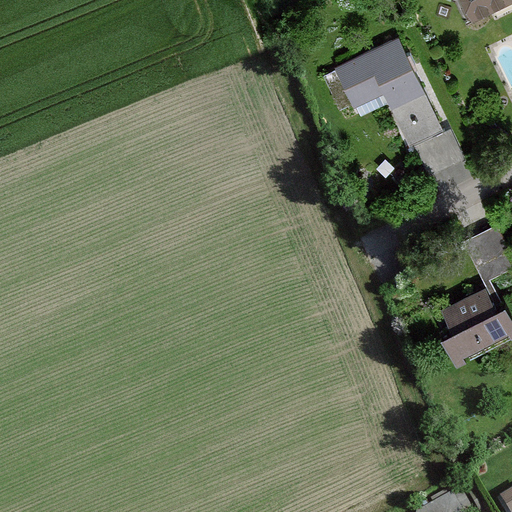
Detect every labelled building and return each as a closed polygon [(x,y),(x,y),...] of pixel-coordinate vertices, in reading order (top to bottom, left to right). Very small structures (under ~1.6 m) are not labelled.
[(459,0),(469,20),(511,0),(459,0)] [(352,107),(380,93),(408,148),(413,145),(429,177),(464,159),(449,129),(442,132),(395,39),(334,70),(352,107)] [(483,276),(511,263),(511,250),(499,219),(465,233),(483,276)] [(437,332),(455,367),(511,337),(511,324),(499,300),(491,304),(482,287),(438,310),(447,326),(437,332)] [(506,511),(511,511),(511,492),(499,501),(506,511)] [(456,511),(447,496),(421,511),(456,511)]
